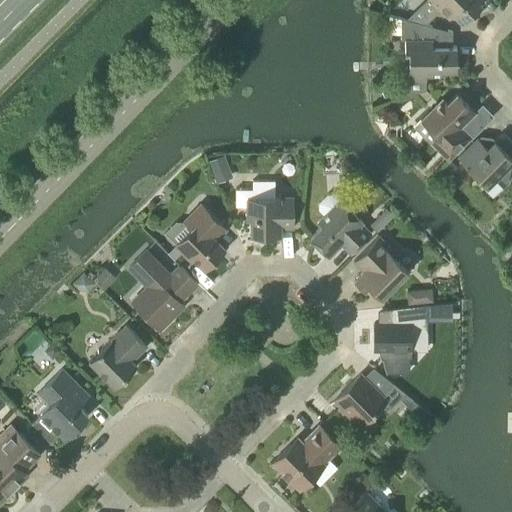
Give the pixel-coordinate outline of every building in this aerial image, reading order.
[(430,0),(440,9),(448,17),(453,13),(462,22),(481,3),(478,0),(430,0)] [(431,18),(419,6),(407,19),(425,23),(431,18)] [(409,53),(409,64),(409,79),(425,79),(425,74),(440,74),(440,70),(456,69),(456,45),(434,45),(432,43),(432,25),(425,23),(407,19),(401,17),(401,39),(405,39),(405,53),(409,53)] [(442,98),(426,115),(421,119),(438,136),(431,144),(448,161),(472,137),(460,125),(474,111),(456,93),(447,103),(442,98)] [(507,181),(510,171),(511,166),(508,163),(511,159),(511,156),(510,155),(511,152),(511,140),(504,133),(503,134),(499,135),(487,147),(477,137),(457,157),(486,186),(494,178),(502,186),(507,181)] [(223,154),(209,160),(213,171),(228,165),(223,154)] [(293,197),(274,197),(274,180),(252,180),(252,188),(235,189),(235,205),(247,205),(247,219),(251,219),(251,235),(280,235),(280,227),(293,227),(293,197)] [(318,209),(323,214),(318,220),(322,224),(310,236),(329,255),(341,243),(350,252),(370,232),(361,222),(362,221),(352,211),(355,208),(339,192),(326,193),(318,202),(318,209)] [(211,234),(222,223),(202,203),(184,221),(191,227),(175,243),(191,259),(193,256),(205,268),(225,248),(211,234)] [(370,285),(381,297),(408,270),(397,258),(399,255),(379,235),(353,260),(363,270),(354,280),(364,291),(370,285)] [(153,290),(137,307),(159,328),(176,311),(172,306),(197,281),(179,264),(170,274),(145,249),(129,266),(153,290)] [(105,266),(93,278),(104,289),(115,277),(105,266)] [(420,291),(408,292),(409,303),(421,302),(420,291)] [(391,348),(391,359),(395,362),(405,362),(409,359),(409,348),(410,348),(411,338),(427,339),(428,303),(401,306),(401,323),(374,323),(374,348),(391,348)] [(126,324),(89,360),(115,386),(136,365),(131,360),(146,344),(126,324)] [(443,341),(426,342),(426,356),(443,356),(443,341)] [(52,342),(44,350),(52,357),(60,350),(52,342)] [(38,391),(50,403),(31,421),(51,441),(59,432),(64,437),(81,421),(78,418),(85,411),(78,404),(88,394),(62,367),(38,391)] [(361,372),(334,399),(345,410),(344,411),(359,427),(384,401),(390,407),(405,393),(392,382),(381,393),(361,372)] [(302,440),(298,436),(297,436),(272,461),(299,489),(324,463),(324,462),(341,445),(319,423),(302,440)] [(0,501),(27,474),(23,470),(39,453),(10,424),(0,434),(0,501)] [(363,470),(352,480),(363,492),(374,481),(363,470)] [(375,511),(381,506),(366,491),(344,511),(375,511)]
